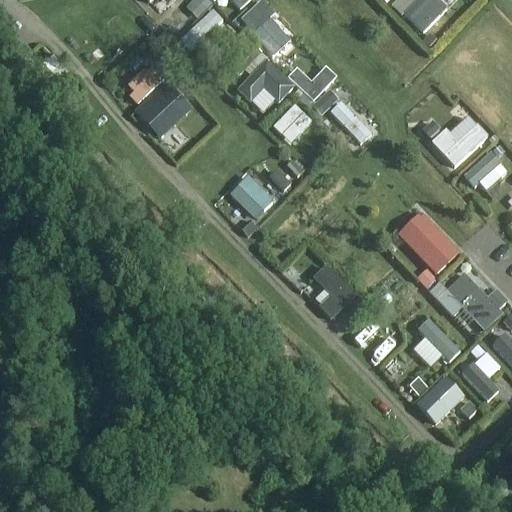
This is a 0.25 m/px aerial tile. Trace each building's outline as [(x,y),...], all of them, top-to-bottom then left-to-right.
[(413,27),(440,0),(420,0),(403,18),(413,27)] [(205,27),(218,15),(209,7),(197,19),(205,27)] [(268,46),(281,30),(268,19),(264,25),(252,15),(244,26),(268,46)] [(304,86),(320,70),(297,46),(281,62),(304,86)] [(153,63),(146,56),(139,62),(146,70),(153,63)] [(236,94),(250,107),(263,93),(278,108),(294,91),(265,64),(250,80),(236,94)] [(138,108),(163,84),(168,79),(156,66),(142,79),(141,78),(130,89),(136,95),(130,100),(138,108)] [(168,95),(141,120),(160,140),(187,115),(168,95)] [(336,102),(329,95),(313,111),(320,118),(336,102)] [(332,112),(354,134),(369,118),(348,97),(332,112)] [(80,109),(72,100),(62,108),(71,118),(80,109)] [(270,127),(280,137),(287,129),(295,137),(308,123),(290,105),(270,127)] [(445,117),(437,125),(453,141),(461,134),(445,117)] [(431,125),(421,134),(428,142),(429,142),(438,134),(439,133),(431,125)] [(432,148),(455,173),(488,142),(478,130),(458,148),(446,135),(432,148)] [(173,145),(167,139),(159,146),(165,153),(173,145)] [(325,141),(319,147),(325,154),(332,148),(325,141)] [(371,152),(357,158),(363,170),(376,164),(371,152)] [(291,158),(279,168),(294,186),(306,176),(291,158)] [(250,174),(237,185),(257,210),(270,199),(250,174)] [(386,216),(398,210),(381,180),(369,187),(386,216)] [(431,259),(447,241),(422,219),(406,236),(431,259)] [(240,233),(247,241),(257,232),(250,224),(240,233)] [(331,324),(355,300),(325,269),(312,282),(329,300),(318,311),(331,324)] [(435,282),(426,273),(417,282),(425,291),(435,282)] [(499,314),(488,302),(465,278),(446,295),(475,325),(484,316),(490,323),(499,314)] [(507,305),(495,293),(487,300),(499,313),(507,305)] [(365,312),(356,303),(348,311),(357,320),(365,312)] [(511,332),(511,318),(510,317),(501,325),(510,334),(511,332)] [(511,347),(500,359),(511,371),(511,347)] [(485,358),(477,349),(469,356),(478,365),(485,358)] [(473,370),(477,366),(468,357),(454,369),(472,388),(481,379),(473,370)] [(427,392),(417,382),(409,389),(419,399),(427,392)] [(443,428),(455,401),(433,391),(421,418),(443,428)] [(468,405),(460,413),(468,421),(475,413),(468,405)]
